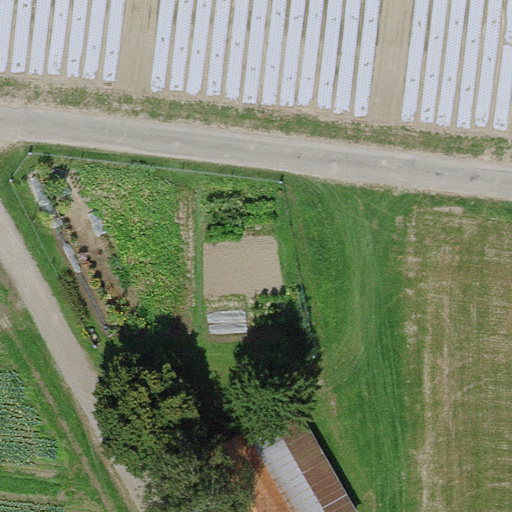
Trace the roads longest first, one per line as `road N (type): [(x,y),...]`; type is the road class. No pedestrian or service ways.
road 1 (unclassified): [(0,123),(511,186)]
road 2 (track): [(0,228),(156,511)]
